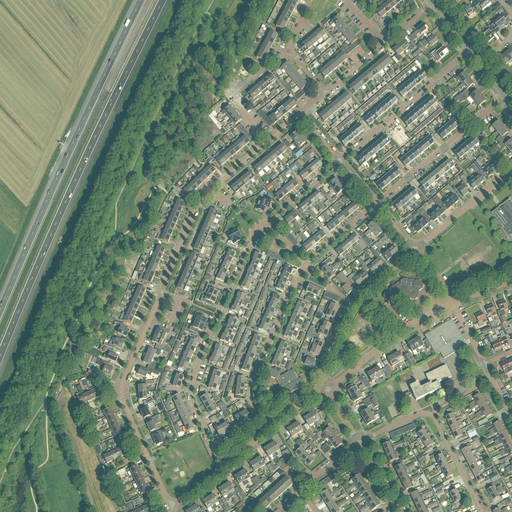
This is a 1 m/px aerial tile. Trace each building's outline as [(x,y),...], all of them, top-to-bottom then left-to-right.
[(289,0),(287,5),(294,9),(297,4),(289,0)] [(393,9),(396,6),(391,0),(390,0),(386,4),(391,10),(391,11),(393,13),(395,11),(393,9)] [(391,0),(396,6),(398,9),(400,7),(398,4),(402,1),(400,0),(391,0)] [(482,11),(486,7),(479,0),(478,0),(472,5),(479,13),(482,11)] [(387,13),(391,11),(391,10),(386,4),(381,8),(386,14),(385,15),(388,17),(390,16),(387,13)] [(292,15),(294,9),(287,5),(284,11),(292,15)] [(476,11),(471,6),(469,8),(467,6),(462,9),(460,12),(464,17),(467,15),(469,17),(473,13),(473,14),(476,11)] [(382,18),(385,15),(386,14),(381,8),(376,13),(377,14),(379,17),(381,19),(380,19),(382,22),(384,20),(382,18)] [(281,16),(289,20),(292,15),(284,11),(281,16)] [(497,20),(503,28),(505,27),(506,27),(508,26),(507,25),(510,22),(503,13),(501,15),(502,16),(497,20)] [(286,25),(289,20),(281,16),(279,22),(286,25)] [(336,27),(342,21),(338,17),(329,24),(330,26),(333,24),(336,27)] [(496,34),(503,28),(497,20),(490,26),(496,34)] [(340,31),(346,26),(342,21),(336,27),(334,29),(335,31),(337,29),(340,31)] [(283,31),(286,25),(279,22),(276,27),(283,31)] [(413,34),(409,38),(412,42),(415,40),(418,38),(416,36),(419,33),(421,35),(427,29),(423,24),(416,30),(417,31),(413,34)] [(341,33),(343,36),(350,31),(346,26),(340,31),(337,33),(339,35),(341,33)] [(317,32),(322,38),(327,34),(321,28),(317,32)] [(487,44),(489,42),(494,38),(492,36),(495,34),(490,28),(487,30),(487,31),(483,34),(485,37),(483,39),(487,44)] [(267,37),(275,41),(278,35),(270,31),(267,37)] [(347,41),(354,35),(350,31),(343,36),(347,41)] [(317,42),(322,38),(317,32),(312,36),(317,42)] [(354,43),(356,41),(358,40),(354,35),(347,41),(351,45),(354,43)] [(313,46),(317,42),(312,36),(307,40),(313,46)] [(429,41),(427,38),(421,43),(425,47),(428,44),(431,47),(438,42),(433,36),(429,41)] [(272,46),(275,41),(267,37),(265,42),(272,46)] [(308,50),(313,46),(307,40),(303,44),(308,50)] [(398,46),(403,52),(408,48),(411,52),(415,48),(411,43),(408,46),(404,41),(398,46)] [(262,48),(269,51),(272,46),(265,42),(262,48)] [(303,54),(308,50),(303,44),(298,48),(303,54)] [(403,52),(398,46),(393,50),(397,55),(394,57),(398,62),(402,59),(399,55),(403,52)] [(266,57),(269,51),(262,48),(259,53),(266,57)] [(431,55),(437,62),(448,53),(443,48),(437,53),(435,51),(431,55)] [(340,55),(337,57),(343,63),(348,59),(346,57),(342,53),(344,51),(342,49),(338,52),(340,55)] [(264,62),(266,57),(259,53),(256,58),(264,62)] [(511,61),(506,54),(502,57),(500,54),(497,56),(501,60),(497,63),(500,67),(504,64),(506,66),(511,61)] [(338,67),(343,63),(337,57),(336,55),(334,57),(335,59),(333,61),(338,67)] [(382,60),(387,66),(391,62),(386,56),(382,60)] [(382,70),(387,66),(382,60),(377,64),(382,70)] [(333,71),(338,67),(333,61),(328,65),(333,71)] [(285,73),(292,67),(288,63),(280,69),(282,72),(283,70),(285,73)] [(372,68),(378,74),(382,70),(377,64),(372,68)] [(329,75),(333,71),(328,65),(324,69),(329,75)] [(289,77),(295,72),(292,67),(285,73),(289,77)] [(373,78),(378,74),(372,68),(368,72),(373,78)] [(324,79),(329,75),(324,69),(319,73),(324,79)] [(416,75),(421,82),(426,77),(421,71),(416,75)] [(293,82),(299,76),(295,72),(289,77),(293,82)] [(363,75),(368,82),(373,78),(368,72),(363,75)] [(460,80),(462,84),(469,79),(464,73),(459,77),(458,76),(455,79),(458,82),(460,80)] [(266,79),(271,86),(276,82),(270,75),(266,79)] [(364,86),(368,82),(363,75),(358,79),(364,86)] [(417,86),(421,82),(416,75),(411,80),(417,86)] [(297,86),(303,81),(299,76),(293,82),(297,86)] [(267,90),(271,86),(266,79),(261,83),(267,90)] [(354,83),(359,90),(364,86),(358,79),(354,83)] [(462,84),(459,86),(461,89),(464,86),(467,89),(473,84),(469,79),(462,84)] [(393,85),(397,82),(395,80),(389,85),(395,92),(397,90),(393,85)] [(406,84),(412,90),(417,86),(411,80),(406,84)] [(303,90),(305,88),(307,86),(303,81),(297,86),(301,91),(303,90)] [(261,83),(256,87),(262,94),(263,95),(268,92),(267,90),(261,83)] [(355,93),(359,90),(354,83),(349,87),(355,93)] [(407,94),(412,90),(406,84),(402,88),(407,94)] [(262,94),(256,87),(252,91),(257,97),(262,94)] [(402,98),(407,94),(402,88),(397,92),(402,98)] [(253,104),(259,99),(257,97),(252,91),(247,95),(250,99),(249,99),(253,104)] [(468,92),(463,97),(462,98),(459,101),(461,103),(465,101),(466,100),(470,97),(474,102),(481,96),(482,96),(478,91),(477,92),(477,91),(471,96),(468,92)] [(342,97),(347,103),(352,99),(346,93),(342,97)] [(392,96),(387,100),(393,106),(397,102),(392,96)] [(481,96),(474,102),(471,104),(473,106),(475,106),(476,105),(478,107),(485,101),(481,96)] [(342,107),(347,103),(342,97),(337,101),(342,107)] [(426,101),(432,107),(436,103),(431,97),(426,101)] [(386,101),(382,104),(388,110),(393,106),(387,100),(386,98),(384,100),(386,101)] [(296,106),(295,104),(291,100),(287,104),(291,110),(296,106)] [(338,111),(342,107),(337,101),(332,105),(338,111)] [(427,111),(432,107),(426,101),(421,105),(427,111)] [(383,114),(388,110),(382,104),(381,103),(379,104),(381,106),(378,108),(383,114)] [(287,113),(291,110),(287,104),(282,108),(287,113)] [(328,109),(333,115),(338,111),(332,105),(328,109)] [(422,115),(427,111),(421,105),(417,109),(422,115)] [(227,116),(234,111),(230,106),(221,113),(223,116),(225,114),(227,116)] [(343,116),(350,109),(347,106),(340,113),(343,116)] [(282,117),(287,113),(282,108),(277,112),(282,117)] [(378,118),(383,114),(378,108),(373,112),(378,118)] [(282,117),(277,112),(275,109),(273,111),(275,113),(273,116),(278,121),(282,117)] [(328,119),(333,115),(328,109),(323,113),(328,119)] [(412,113),(417,119),(422,115),(417,109),(412,113)] [(466,109),(461,113),(465,119),(468,116),(467,115),(469,113),(466,109)] [(231,121),(238,115),(234,111),(227,116),(231,121)] [(373,122),(378,118),(373,112),(368,116),(373,122)] [(324,123),(328,119),(323,113),(318,116),(324,123)] [(407,117),(412,124),(417,119),(412,113),(407,117)] [(452,121),(457,128),(462,124),(457,117),(455,114),(453,115),(455,118),(452,121)] [(238,115),(231,121),(228,123),(230,125),(233,123),(235,125),(242,120),(238,115)] [(273,125),(278,121),(273,116),(268,120),(270,122),(272,125),(273,125)] [(368,127),(373,122),(368,116),(363,120),(368,127)] [(407,128),(412,124),(407,117),(402,121),(407,128)] [(447,125),(452,132),(457,128),(452,121),(450,118),(448,119),(450,122),(448,125),(447,125)] [(497,132),(503,127),(498,121),(492,126),(497,132)] [(442,129),(447,136),(452,132),(447,125),(448,125),(445,122),(443,123),(446,126),(443,129),(442,129)] [(354,128),(359,135),(364,130),(359,124),(354,128)] [(442,129),(443,129),(440,126),(438,127),(441,130),(437,134),(442,140),(447,136),(442,129)] [(500,144),(505,139),(503,137),(508,133),(503,127),(497,132),(500,136),(497,139),(500,144)] [(354,139),(359,135),(354,128),(349,133),(354,139)] [(322,139),(327,136),(324,130),(318,134),(322,139)] [(331,139),(336,135),(332,130),(327,134),(331,139)] [(294,142),(300,137),(296,132),(290,137),(294,142)] [(349,133),(344,137),(349,143),(354,139),(349,133)] [(424,141),(429,147),(434,143),(429,137),(430,136),(427,133),(425,135),(428,138),(425,140),(424,141)] [(349,143),(344,137),(343,135),(341,137),(342,138),(339,141),(344,147),(349,143)] [(249,141),(247,139),(245,137),(244,136),(241,139),(239,136),(237,138),(239,141),(240,140),(245,146),(249,142),(249,141)] [(380,140),(385,146),(390,142),(385,136),(380,140)] [(300,137),(294,142),(295,143),(293,145),(297,150),(293,153),(297,158),(303,154),(298,149),(299,148),(305,143),(300,137)] [(424,141),(425,140),(423,137),(421,139),(423,142),(420,144),(419,145),(425,151),(429,147),(424,141)] [(473,148),(475,151),(477,150),(475,147),(479,143),(473,137),(468,142),(473,148)] [(509,151),(511,148),(511,140),(508,143),(505,139),(500,144),(497,146),(499,149),(501,148),(502,150),(506,147),(509,151)] [(240,150),(245,146),(240,140),(239,141),(237,143),(234,140),(232,142),(235,145),(235,144),(240,150)] [(380,150),(385,146),(380,140),(375,144),(380,150)] [(419,145),(420,144),(418,141),(416,143),(418,146),(415,148),(415,149),(420,155),(425,151),(419,145)] [(470,151),(473,148),(468,142),(463,146),(469,152),(468,152),(470,155),(473,154),(470,151)] [(236,154),(240,150),(235,144),(235,145),(232,147),(229,144),(228,146),(230,149),(231,148),(236,154)] [(282,154),(283,153),(286,151),(288,154),(290,153),(287,149),(286,150),(282,144),(277,148),(282,154)] [(376,154),(380,150),(375,144),(370,148),(376,154)] [(415,149),(415,148),(413,145),(412,146),(411,147),(413,150),(411,152),(410,153),(415,159),(420,155),(415,149)] [(465,155),(468,152),(469,152),(463,146),(459,150),(464,156),(463,156),(466,160),(468,158),(465,155)] [(231,158),(236,154),(231,148),(230,149),(227,151),(225,148),(223,150),(225,153),(226,152),(231,158)] [(285,157),(283,153),(282,154),(277,148),(272,152),(277,158),(278,157),(281,155),(283,158),(285,157)] [(361,168),(363,171),(388,151),(386,148),(361,168)] [(365,152),(371,159),(376,154),(370,148),(365,152)] [(410,153),(411,152),(408,149),(407,150),(406,151),(409,154),(406,156),(405,157),(410,163),(415,159),(410,153)] [(460,159),(463,156),(464,156),(459,150),(454,154),(459,160),(458,160),(461,164),(463,162),(460,159)] [(226,162),(231,158),(226,152),(225,153),(222,155),(220,152),(218,154),(220,157),(221,156),(226,162)] [(281,161),(278,157),(277,158),(272,152),(267,156),(272,162),(273,161),(276,159),(279,162),(281,161)] [(291,152),(285,157),(288,160),(294,155),(291,152)] [(366,163),(371,159),(365,152),(361,156),(366,163)] [(405,157),(406,156),(403,153),(402,154),(401,155),(404,158),(400,161),(405,167),(410,163),(405,157)] [(221,166),(226,162),(221,156),(220,157),(217,159),(215,156),(213,158),(216,161),(216,160),(221,166)] [(267,166),(268,165),(271,163),(274,166),(276,165),(273,161),(272,162),(267,156),(263,160),(267,166)] [(306,159),(309,163),(311,161),(317,168),(322,164),(318,160),(315,162),(313,159),(313,160),(310,156),(306,159)] [(361,167),(366,163),(361,156),(356,161),(361,167)] [(502,164),(506,160),(503,156),(498,160),(502,164)] [(271,168),(268,165),(267,166),(263,160),(258,164),(263,170),(264,169),(267,167),(269,170),(271,168)] [(449,171),(448,171),(451,174),(453,173),(450,170),(454,167),(449,160),(444,164),(449,171)] [(311,165),(308,167),(312,172),(317,168),(311,161),(309,163),(311,165)] [(477,161),(473,164),(480,173),(483,170),(481,168),(481,167),(477,161)] [(391,172),(396,179),(401,174),(399,172),(401,170),(395,163),(389,168),(388,169),(391,172)] [(489,163),(487,165),(489,168),(493,174),(499,169),(494,164),(491,166),(489,163)] [(266,172),(264,169),(263,170),(258,164),(253,168),(258,174),(262,171),(264,174),(266,172)] [(297,168),(297,167),(294,164),(294,165),(293,164),(289,168),(293,172),(296,176),(298,174),(295,170),(297,169),(297,168)] [(297,167),(297,168),(300,171),(299,171),(301,174),(299,175),(303,180),(308,176),(301,169),(303,168),(300,164),(297,167)] [(446,174),(448,171),(449,171),(444,164),(439,168),(444,175),(446,179),(448,177),(446,174)] [(480,173),(473,164),(471,166),(477,175),(480,173)] [(493,174),(489,168),(487,165),(485,167),(487,169),(483,172),(488,178),(493,174)] [(193,168),(200,176),(201,175),(206,180),(211,176),(205,170),(205,171),(202,173),(195,166),(193,168)] [(205,170),(211,176),(215,172),(210,166),(206,170),(203,166),(202,168),(205,171),(205,170)] [(303,167),(303,168),(301,169),(308,176),(312,172),(308,167),(305,170),(303,167)] [(441,178),(444,175),(439,168),(434,172),(440,179),(439,179),(441,183),(443,181),(441,178)] [(389,174),(386,176),(391,183),(396,179),(388,169),(386,171),(389,174)] [(249,181),(250,181),(253,178),(256,181),(257,180),(255,177),(254,177),(249,172),(245,175),(249,181)] [(436,182),(439,179),(440,179),(434,172),(429,176),(435,183),(434,184),(436,187),(438,185),(436,182)] [(386,176),(384,173),(383,173),(382,174),(384,177),(382,180),(381,180),(386,187),(391,183),(386,176)] [(459,177),(463,182),(465,185),(468,183),(463,177),(464,176),(463,174),(459,177)] [(201,175),(200,176),(198,178),(195,175),(193,177),(196,180),(196,179),(202,184),(206,180),(201,175)] [(245,185),(248,182),(251,185),(253,184),(250,181),(249,181),(245,175),(240,179),(245,185)] [(474,175),(472,177),(478,186),(484,181),(479,175),(476,178),(474,175)] [(431,186),(434,184),(435,183),(429,176),(425,180),(430,187),(429,188),(432,191),(434,189),(431,186)] [(282,179),(285,183),(287,181),(293,189),(298,185),(294,180),(291,182),(289,180),(288,180),(285,177),(282,179)] [(382,180),(381,179),(379,177),(377,178),(380,181),(376,185),(381,191),(386,187),(381,180),(382,180)] [(473,190),(478,186),(472,177),(469,179),(471,182),(468,184),(473,190)] [(197,189),(202,184),(196,179),(196,180),(193,182),(190,179),(189,181),(191,184),(192,183),(197,189)] [(240,189),(241,189),(244,186),(246,189),(248,188),(245,185),(240,179),(235,183),(240,189)] [(333,190),(340,184),(336,179),(328,185),(331,188),(329,190),(331,192),(333,190)] [(426,190),(429,188),(430,187),(425,180),(420,185),(421,186),(419,188),(426,196),(429,193),(426,190)] [(286,186),(284,188),(288,193),(293,189),(287,181),(285,183),(287,185),(286,185),(286,186)] [(465,185),(463,182),(460,184),(462,186),(457,190),(463,197),(468,193),(465,190),(468,188),(465,185)] [(193,193),(197,189),(192,183),(191,184),(189,186),(186,184),(184,185),(187,188),(193,193)] [(243,192),(241,189),(240,189),(235,183),(230,188),(235,193),(238,190),(241,194),(243,192)] [(340,184),(333,190),(337,195),(344,189),(340,184)] [(277,189),(279,188),(276,185),(273,187),(276,191),(275,191),(277,194),(275,196),(279,201),(284,197),(277,189)] [(455,193),(450,187),(449,185),(445,188),(446,190),(447,189),(452,195),(455,193)] [(189,197),(193,193),(187,188),(184,191),(182,188),(180,190),(182,192),(183,192),(189,197)] [(284,197),(288,193),(284,188),(281,190),(280,188),(279,188),(277,189),(284,197)] [(412,199),(414,202),(416,201),(414,198),(417,194),(412,188),(407,192),(412,199)] [(317,192),(312,196),(319,203),(317,205),(320,208),(323,205),(320,202),(321,202),(319,199),(321,197),(317,192)] [(409,202),(412,199),(407,192),(402,197),(408,203),(407,203),(409,206),(411,205),(409,202)] [(446,197),(453,206),(458,201),(453,195),(451,198),(448,195),(446,197)] [(312,196),(308,200),(312,205),(315,203),(317,205),(319,203),(312,196)] [(435,199),(440,205),(442,203),(436,196),(434,198),(435,199)] [(269,209),(272,200),(267,198),(265,197),(264,200),(259,199),(256,210),(259,211),(259,212),(261,213),(262,212),(264,212),(265,207),(269,209)] [(404,206),(407,203),(408,203),(402,197),(397,201),(403,207),(402,207),(405,210),(407,209),(404,206)] [(448,210),(453,206),(446,197),(444,199),(446,202),(443,204),(448,210)] [(171,205),(175,207),(175,206),(182,209),(185,203),(177,200),(176,205),(172,203),(171,205)] [(308,200),(303,204),(309,211),(311,210),(311,209),(309,207),(312,205),(308,200)] [(348,204),(354,212),(359,208),(355,203),(352,205),(350,203),(347,200),(343,202),(346,206),(348,204)] [(511,204),(509,201),(510,200),(492,214),(493,214),(511,237),(511,204)] [(399,210),(402,207),(403,207),(397,201),(393,205),(398,211),(397,211),(400,214),(402,213),(399,210)] [(308,213),(310,216),(314,213),(311,210),(309,211),(303,204),(298,208),(300,210),(302,213),(305,210),(307,213),(308,213)] [(345,211),(349,216),(354,212),(348,204),(346,206),(346,207),(348,209),(345,211)] [(180,215),(182,209),(175,206),(175,207),(173,210),(169,209),(168,211),(172,213),(172,212),(180,215)] [(336,219),(340,224),(344,220),(338,212),(340,211),(337,208),(334,210),(337,214),(336,215),(338,217),(336,219)] [(434,212),(438,218),(444,214),(439,208),(436,210),(434,208),(432,210),(434,212)] [(215,218),(216,217),(217,214),(221,216),(222,213),(218,212),(217,213),(210,210),(208,215),(215,218)] [(438,218),(434,212),(432,210),(427,215),(433,222),(438,218)] [(338,212),(344,220),(349,216),(345,211),(343,213),(341,211),(340,211),(338,212)] [(167,214),(166,217),(169,218),(170,218),(177,221),(180,215),(172,212),(172,213),(171,216),(167,214)] [(293,212),(288,216),(295,224),(293,225),(296,228),(299,225),(297,222),(301,218),(297,212),(295,214),(293,212)] [(219,219),(216,217),(215,218),(208,215),(205,221),(213,224),(213,223),(214,219),(218,221),(219,219)] [(324,218),(327,221),(329,220),(335,228),(340,224),(336,219),(333,221),(331,219),(328,215),(324,218)] [(290,228),(293,225),(295,224),(288,216),(283,220),(285,221),(282,223),(286,226),(288,225),(290,228)] [(422,229),(415,220),(411,216),(406,221),(408,223),(411,220),(415,225),(409,230),(412,233),(413,234),(416,232),(417,233),(422,229)] [(165,220),(164,222),(167,224),(168,223),(175,226),(177,221),(170,218),(169,218),(168,221),(165,220)] [(417,218),(415,220),(422,229),(428,224),(423,219),(422,219),(421,218),(418,220),(417,218)] [(329,220),(327,221),(327,222),(329,224),(326,227),(330,232),(335,228),(329,220)] [(217,225),(213,223),(213,224),(205,221),(203,226),(210,229),(211,228),(212,225),(216,227),(217,225)] [(370,230),(364,235),(366,237),(369,234),(378,227),(373,222),(367,227),(370,230)] [(162,226),(161,228),(165,230),(165,229),(173,232),(175,226),(168,223),(167,224),(166,227),(162,226)] [(215,230),(211,228),(210,229),(203,226),(201,232),(208,235),(208,234),(210,231),(214,232),(215,230)] [(378,227),(369,234),(371,237),(374,235),(376,238),(382,233),(378,227)] [(312,239),(316,244),(320,240),(314,233),(316,231),(313,228),(309,230),(313,234),(312,235),(314,237),(312,239)] [(155,232),(162,235),(163,235),(170,238),(173,232),(165,229),(165,230),(163,233),(160,232),(156,230),(155,232)] [(239,240),(238,237),(239,236),(236,230),(227,235),(230,240),(228,242),(226,245),(235,249),(237,245),(236,245),(235,243),(240,240),(239,240)] [(314,233),(320,240),(325,236),(321,231),(318,233),(316,231),(314,233)] [(212,236),(208,234),(208,235),(201,232),(198,238),(205,241),(206,240),(207,237),(211,238),(212,236)] [(168,243),(170,238),(163,235),(162,235),(161,239),(157,237),(156,240),(160,241),(161,240),(168,243)] [(349,239),(361,254),(363,252),(357,245),(358,245),(356,242),(358,240),(354,235),(349,239)] [(301,239),(303,242),(305,241),(311,248),(316,244),(312,239),(309,241),(307,239),(304,236),(300,239),(301,239)] [(210,242),(206,240),(205,241),(198,238),(196,243),(203,246),(205,242),(209,244),(210,242)] [(360,255),(361,254),(349,239),(345,243),(349,248),(351,246),(354,249),(354,248),(360,255)] [(305,241),(303,242),(303,243),(304,245),(302,247),(306,252),(311,248),(305,241)] [(207,247),(203,246),(196,243),(193,249),(200,252),(200,254),(203,255),(204,253),(203,253),(205,249),(206,250),(207,247)] [(346,250),(349,248),(345,243),(340,247),(352,262),(353,260),(348,254),(349,253),(346,250)] [(386,245),(384,247),(386,249),(387,251),(392,257),(398,252),(396,250),(393,246),(389,249),(386,245)] [(374,246),(372,248),(379,257),(382,255),(374,246)] [(148,250),(155,253),(162,256),(165,250),(158,247),(156,251),(149,248),(148,250)] [(345,256),(348,261),(350,263),(352,262),(340,247),(335,251),(339,256),(342,254),(344,257),(345,256)] [(372,260),(371,262),(377,270),(383,265),(379,261),(381,259),(379,257),(372,248),(372,249),(370,250),(374,256),(377,260),(374,262),(372,260)] [(387,261),(392,257),(387,251),(386,249),(384,251),(385,253),(382,255),(387,261)] [(223,255),(226,256),(231,259),(232,257),(233,257),(235,253),(228,251),(227,254),(224,253),(223,255)] [(155,253),(153,257),(151,256),(150,256),(148,255),(147,254),(146,256),(147,257),(152,259),(153,258),(160,261),(160,260),(162,256),(155,253)] [(253,259),(263,263),(264,261),(261,260),(263,256),(255,253),(253,256),(254,257),(253,259)] [(196,263),(196,262),(198,258),(202,260),(203,258),(199,256),(198,257),(191,254),(189,260),(196,263)] [(157,267),(160,261),(153,258),(152,260),(151,263),(147,261),(146,263),(150,265),(150,264),(157,267)] [(321,270),(325,275),(332,269),(331,267),(328,268),(326,266),(329,263),(330,264),(333,262),(329,258),(321,265),(323,268),(321,270)] [(262,266),(263,263),(253,259),(251,265),(257,267),(258,264),(262,266)] [(194,268),(194,267),(195,264),(199,266),(200,264),(196,262),(196,263),(189,260),(186,265),(194,268)] [(362,266),(367,272),(369,270),(372,274),(377,270),(371,262),(369,260),(368,262),(371,265),(368,268),(365,264),(362,266)] [(221,268),(226,270),(229,264),(223,262),(221,261),(220,264),(222,265),(221,268)] [(143,269),(147,271),(148,270),(155,273),(157,267),(150,264),(150,265),(148,269),(144,267),(143,269)] [(186,265),(184,271),(191,274),(193,270),(197,271),(198,269),(194,267),(194,268),(186,265)] [(255,270),(257,267),(251,265),(248,270),(254,273),(258,274),(259,272),(255,270)] [(280,271),(289,275),(290,272),(291,273),(293,269),(286,266),(285,266),(283,269),(281,269),(280,271)] [(358,276),(363,282),(368,278),(364,273),(367,272),(362,266),(359,268),(363,272),(358,276)] [(224,276),(226,270),(221,268),(219,271),(217,270),(216,272),(224,276)] [(334,271),(334,270),(332,269),(325,275),(329,279),(334,275),(332,273),(334,271)] [(153,279),(155,273),(148,270),(147,271),(146,275),(142,273),(141,275),(145,276),(145,275),(153,279)] [(248,270),(246,276),(252,278),(254,273),(248,270)] [(191,274),(184,271),(181,277),(189,280),(189,279),(190,276),(194,277),(195,275),(191,274)] [(287,280),(289,275),(280,271),(279,273),(282,275),(281,278),(287,280)] [(223,278),(224,276),(216,272),(215,275),(216,275),(215,279),(223,282),(224,278),(223,278)] [(358,286),(363,282),(358,276),(354,272),(352,274),(356,278),(353,280),(350,276),(347,278),(352,284),(354,282),(358,286)] [(347,295),(352,291),(349,287),(351,285),(341,273),(336,277),(344,286),(342,288),(347,295)] [(150,284),(153,279),(145,275),(145,276),(143,280),(140,278),(139,281),(142,282),(143,281),(146,283),(150,284)] [(250,282),(252,278),(246,276),(243,282),(250,284),(249,284),(253,286),(254,283),(250,282)] [(193,281),(192,280),(189,279),(189,280),(181,277),(179,283),(186,286),(186,285),(188,281),(192,283),(193,281)] [(275,282),(284,286),(287,280),(281,278),(279,281),(277,280),(275,282)] [(408,281),(407,280),(403,279),(400,281),(400,283),(399,282),(395,285),(395,287),(393,286),(390,289),(389,293),(386,293),(384,295),(383,298),(385,300),(388,301),(391,299),(391,296),(405,299),(407,298),(408,299),(408,300),(410,300),(410,299),(415,301),(418,298),(419,291),(422,289),(423,285),(420,282),(416,281),(415,282),(414,281),(410,280),(408,281)] [(249,284),(250,284),(243,282),(243,284),(242,283),(240,287),(248,290),(249,287),(248,286),(249,284)] [(283,288),(284,286),(275,282),(274,285),(276,285),(275,289),(283,292),(284,288),(283,288)] [(190,287),(186,285),(186,286),(179,283),(176,289),(184,292),(186,287),(189,289),(190,287)] [(208,284),(204,293),(207,294),(217,298),(220,293),(213,290),(214,287),(208,284)] [(308,302),(314,287),(308,285),(305,292),(309,293),(308,297),(306,296),(304,300),(308,302)] [(132,290),(131,292),(135,294),(136,293),(143,296),(145,290),(138,287),(136,292),(132,290)] [(314,287),(308,302),(312,304),(314,300),(312,299),(314,295),(317,297),(320,290),(314,287)] [(140,301),(143,296),(136,293),(135,294),(134,297),(130,295),(129,297),(133,299),(133,298),(140,301)] [(236,299),(247,304),(249,305),(250,302),(244,299),(245,296),(238,293),(236,297),(237,297),(236,299)] [(206,297),(203,296),(201,302),(207,304),(208,301),(215,304),(217,298),(207,294),(206,297)] [(268,300),(277,303),(278,301),(278,302),(280,298),(272,295),(271,298),(269,297),(268,300)] [(127,303),(130,305),(131,304),(138,307),(140,301),(133,298),(133,299),(131,303),(128,301),(127,303)] [(236,299),(233,305),(239,307),(241,305),(246,307),(247,304),(236,299)] [(274,309),(277,303),(268,300),(267,302),(270,303),(268,307),(274,309)] [(504,311),(508,309),(505,301),(498,304),(500,311),(504,310),(504,311)] [(298,302),(295,308),(307,313),(307,310),(303,309),(305,305),(298,302)] [(339,307),(332,304),(331,303),(331,304),(330,307),(327,306),(326,309),(329,310),(336,313),(339,307)] [(135,312),(138,307),(131,304),(130,305),(129,308),(123,305),(122,308),(128,310),(135,312)] [(239,307),(233,305),(233,307),(232,306),(230,310),(238,314),(239,310),(242,311),(243,309),(239,307)] [(497,316),(493,305),(486,308),(488,315),(492,314),(493,317),(497,316)] [(272,315),(274,309),(268,307),(267,310),(264,309),(263,311),(272,315)] [(295,308),(293,314),(300,317),(302,313),(306,315),(307,313),(295,308)] [(333,319),(336,313),(329,310),(326,309),(324,312),(327,313),(326,316),(333,319)] [(133,318),(135,312),(128,310),(127,314),(123,312),(122,315),(125,316),(126,315),(133,318)] [(247,321),(251,312),(247,311),(245,317),(243,316),(242,319),(247,321)] [(269,320),(272,315),(263,311),(262,314),(265,315),(264,318),(269,320)] [(195,322),(205,327),(208,320),(203,318),(205,315),(196,312),(194,317),(197,318),(195,322)] [(487,323),(482,313),(476,316),(479,323),(482,321),(484,324),(487,323)] [(293,314),(290,319),(302,324),(303,322),(299,320),(300,317),(293,314)] [(130,324),(133,318),(126,315),(125,316),(124,320),(120,318),(119,320),(123,322),(123,321),(130,324)] [(237,321),(237,320),(229,317),(228,321),(229,321),(228,323),(235,326),(235,324),(236,325),(238,321),(237,321)] [(259,320),(258,322),(267,326),(269,320),(264,318),(262,321),(259,320)] [(290,319),(288,325),(295,328),(297,324),(301,326),(302,324),(290,319)] [(461,337),(451,320),(424,336),(426,339),(431,347),(436,355),(440,353),(443,359),(466,346),(461,337)] [(126,337),(129,331),(123,328),(124,325),(117,322),(116,327),(120,328),(118,333),(126,337)] [(203,332),(205,327),(195,322),(194,326),(191,325),(189,330),(197,333),(198,331),(203,332)] [(267,326),(258,322),(257,325),(259,326),(258,329),(265,332),(267,328),(266,328),(267,326)] [(319,324),(318,327),(320,328),(321,328),(328,331),(331,325),(324,322),(322,325),(319,324)] [(238,328),(235,326),(228,323),(225,329),(231,332),(233,329),(236,330),(238,328)] [(288,325),(286,331),(297,335),(298,333),(294,331),(295,328),(288,325)] [(318,335),(320,335),(326,338),(328,331),(320,328),(318,327),(317,327),(316,330),(320,331),(318,335)] [(310,328),(308,333),(317,337),(319,338),(320,335),(318,335),(313,332),(314,330),(310,328)] [(155,335),(164,339),(166,334),(169,335),(170,332),(163,329),(162,331),(157,329),(155,335)] [(223,335),(233,339),(234,337),(230,335),(231,332),(225,329),(223,335)] [(501,336),(498,338),(502,348),(509,345),(505,337),(508,335),(506,331),(505,329),(502,331),(503,331),(500,333),(501,336)] [(297,335),(286,331),(283,336),(290,340),(292,336),(296,338),(297,335)] [(155,335),(152,341),(157,343),(155,348),(161,350),(162,351),(163,347),(161,346),(164,339),(155,335)] [(232,341),(233,339),(223,335),(222,337),(221,336),(219,340),(227,344),(229,340),(232,341)] [(250,338),(249,340),(258,344),(259,341),(260,342),(261,338),(255,336),(253,335),(252,338),(250,338)] [(186,341),(185,344),(188,345),(195,348),(198,342),(195,341),(197,338),(192,336),(191,339),(190,339),(189,343),(186,341)] [(492,336),(489,337),(486,338),(486,339),(488,343),(489,344),(492,343),(496,351),(502,348),(498,338),(494,340),(492,336)] [(116,340),(113,338),(111,342),(110,342),(108,346),(115,349),(116,347),(121,349),(124,342),(116,339),(116,340)] [(413,341),(418,349),(423,346),(418,338),(413,341)] [(250,347),(256,349),(258,344),(249,340),(248,343),(251,344),(250,347)] [(311,343),(310,345),(313,347),(321,350),(323,343),(318,341),(316,340),(314,344),(311,343)] [(420,353),(419,352),(418,349),(413,341),(407,344),(412,353),(413,352),(415,356),(420,353)] [(278,348),(285,351),(289,353),(290,350),(286,349),(289,343),(286,342),(285,344),(281,342),(278,348)] [(193,354),(195,348),(188,345),(185,351),(193,354)] [(220,353),(223,355),(224,353),(221,352),(223,348),(216,345),(214,349),(215,349),(214,351),(220,353)] [(300,352),(305,354),(311,357),(313,354),(318,356),(321,350),(313,347),(310,345),(309,348),(312,350),(310,353),(301,349),(300,352)] [(254,355),(256,349),(250,347),(249,350),(246,349),(245,352),(254,355)] [(108,348),(104,358),(116,363),(118,357),(113,354),(114,351),(108,348)] [(149,348),(146,356),(152,358),(154,354),(159,356),(161,350),(155,348),(154,351),(149,348)] [(283,357),(285,351),(278,348),(276,354),(283,357)] [(190,359),(193,354),(185,351),(183,356),(190,359)] [(214,351),(211,357),(221,360),(222,358),(218,357),(220,353),(214,351)] [(246,359),(252,361),(254,355),(245,352),(244,354),(247,355),(246,359)] [(398,353),(393,356),(399,368),(402,366),(400,363),(403,361),(398,353)] [(282,360),(283,357),(276,354),(273,359),(281,362),(283,363),(285,364),(285,362),(284,361),(282,360)] [(311,357),(305,354),(302,359),(306,361),(304,365),(313,368),(315,362),(312,360),(313,357),(311,357)] [(411,362),(407,355),(404,356),(407,362),(411,368),(413,367),(411,362)] [(151,363),(152,358),(146,356),(143,362),(149,365),(148,368),(153,370),(155,364),(151,363)] [(188,365),(190,359),(183,356),(181,362),(188,365)] [(402,373),(402,372),(399,368),(393,356),(387,359),(392,368),(396,365),(398,369),(397,370),(399,374),(402,373)] [(220,363),(221,360),(211,357),(211,359),(210,358),(208,362),(216,366),(217,362),(220,363)] [(97,358),(95,364),(105,368),(103,373),(110,376),(111,375),(111,373),(112,372),(113,372),(113,371),(112,370),(113,369),(108,367),(109,364),(102,361),(97,358)] [(281,362),(273,359),(271,365),(278,368),(280,365),(284,366),(285,364),(283,363),(281,362)] [(178,361),(176,363),(180,364),(178,367),(186,371),(188,365),(181,362),(178,361)] [(509,374),(511,372),(511,370),(508,362),(502,365),(505,373),(502,375),(505,381),(508,379),(508,378),(511,377),(509,374)] [(300,363),(297,368),(303,372),(306,367),(300,363)] [(249,369),(250,366),(242,364),(241,366),(242,366),(240,370),(248,373),(250,369),(249,369)] [(443,381),(451,377),(446,365),(425,375),(429,384),(420,388),(417,382),(415,383),(415,384),(409,387),(412,392),(409,393),(409,392),(403,395),(405,399),(411,396),(410,395),(413,394),(416,400),(440,389),(437,383),(443,380),(443,381)] [(378,367),(372,371),(379,382),(381,380),(380,378),(383,376),(378,367)] [(159,373),(153,370),(148,368),(146,371),(141,368),(138,375),(146,378),(147,375),(150,376),(152,373),(158,376),(159,373)] [(280,372),(274,370),(270,368),(267,376),(276,380),(276,381),(279,386),(272,390),(277,399),(286,394),(287,395),(304,386),(300,378),(294,382),(294,381),(296,379),(293,373),(295,373),(293,370),(279,378),(278,376),(280,372)] [(211,376),(218,379),(220,373),(213,370),(211,376)] [(372,371),(367,374),(372,383),(375,381),(378,386),(380,384),(379,382),(372,371)] [(174,380),(182,382),(183,376),(176,374),(174,380)] [(216,385),(218,379),(211,376),(209,382),(216,385)] [(180,388),(182,382),(174,380),(172,386),(180,388)] [(347,392),(350,397),(367,388),(363,380),(361,382),(362,385),(358,387),(359,389),(357,390),(356,387),(354,384),(346,389),(348,392),(347,392)] [(214,391),(216,385),(209,382),(207,388),(214,391)] [(90,392),(93,400),(100,397),(99,395),(103,393),(99,385),(93,387),(95,390),(91,392),(90,392)] [(84,395),(85,395),(81,386),(77,387),(81,396),(78,398),(81,405),(87,403),(84,395)] [(365,389),(367,388),(350,397),(353,403),(362,398),(360,395),(364,393),(362,391),(365,389)] [(90,392),(91,392),(90,389),(87,390),(88,393),(85,395),(84,395),(87,403),(93,400),(90,392)] [(170,392),(175,403),(181,400),(179,394),(176,395),(175,392),(170,392)] [(209,400),(206,394),(199,398),(202,404),(209,400)] [(469,405),(471,408),(474,405),(477,403),(483,400),(479,395),(474,398),(476,401),(473,403),(469,405)] [(365,405),(375,399),(373,396),(363,402),(365,405)] [(375,399),(365,405),(367,408),(372,405),(374,408),(378,406),(376,403),(375,399)] [(177,408),(184,405),(181,400),(175,403),(177,408)] [(202,404),(205,409),(212,405),(209,400),(202,404)] [(479,406),(480,409),(486,405),(483,400),(477,403),(474,405),(471,408),(472,410),(475,408),(476,408),(479,406)] [(152,402),(144,405),(145,408),(141,410),(145,418),(150,415),(148,410),(154,407),(152,402)] [(224,410),(227,409),(223,402),(218,405),(220,408),(222,411),(224,410)] [(212,405),(205,409),(209,415),(215,411),(214,408),(217,406),(215,404),(212,406),(212,405)] [(177,415),(180,414),(186,411),(184,405),(177,408),(179,412),(176,413),(176,414),(177,415)] [(477,418),(489,410),(486,405),(480,409),(482,411),(478,413),(479,413),(475,415),(477,418)] [(106,417),(113,414),(110,408),(103,411),(103,410),(100,412),(101,415),(105,413),(106,417)] [(363,420),(375,413),(374,411),(370,413),(368,409),(360,414),(363,420)] [(446,417),(448,423),(455,420),(453,415),(456,413),(455,410),(447,414),(448,416),(446,417)] [(489,410),(477,418),(478,420),(485,416),(487,419),(492,415),(489,410)] [(180,414),(182,420),(189,417),(186,411),(180,414)] [(240,414),(245,422),(250,419),(245,411),(240,414)] [(308,415),(314,423),(317,428),(320,426),(316,421),(319,420),(320,422),(323,420),(319,413),(316,415),(314,411),(308,415)] [(375,413),(363,420),(366,425),(375,420),(373,417),(377,415),(376,412),(375,413)] [(109,423),(116,420),(113,414),(106,417),(103,418),(104,421),(107,419),(109,423)] [(160,416),(168,434),(173,432),(164,414),(160,416)] [(239,426),(245,422),(240,414),(234,417),(239,426)] [(151,431),(157,429),(155,425),(160,423),(158,419),(160,418),(158,415),(149,419),(151,422),(147,424),(151,431)] [(308,427),(309,426),(314,423),(308,415),(303,419),(308,427)] [(184,425),(191,422),(189,417),(182,420),(184,425)] [(112,429),(118,426),(116,420),(109,423),(106,424),(107,427),(110,425),(112,429)] [(455,420),(448,423),(451,428),(461,424),(460,421),(457,423),(455,420)] [(191,422),(184,425),(187,431),(194,428),(191,422)] [(219,423),(225,434),(230,431),(225,422),(222,424),(221,422),(219,423)] [(297,434),(303,431),(297,422),(292,426),(297,434)] [(492,429),(492,430),(489,432),(490,434),(494,432),(503,428),(500,422),(494,425),(495,428),(492,429)] [(219,437),(225,434),(219,423),(217,425),(218,426),(214,429),(219,437)] [(453,434),(460,430),(459,428),(462,426),(461,424),(451,428),(453,434)] [(118,426),(112,429),(108,430),(109,433),(113,431),(115,436),(122,433),(118,426)] [(292,438),(297,434),(292,426),(286,430),(292,438)] [(179,428),(175,429),(178,434),(179,437),(184,435),(183,432),(182,433),(182,432),(179,428)] [(326,438),(333,433),(329,428),(322,433),(324,436),(322,438),(324,440),(326,438)] [(498,433),(500,436),(505,433),(503,428),(494,432),(490,434),(491,436),(498,433)] [(420,439),(426,435),(423,430),(421,431),(419,429),(412,433),(414,436),(417,434),(420,439)] [(474,429),(467,432),(471,439),(477,435),(474,429)] [(165,441),(163,436),(164,436),(161,430),(155,433),(157,436),(153,438),(157,445),(165,441)] [(460,430),(453,434),(456,439),(458,438),(459,441),(467,437),(466,434),(462,435),(460,430)] [(322,447),(324,449),(337,439),(333,433),(326,438),(329,442),(322,447)] [(497,440),(498,441),(494,442),(496,445),(499,443),(508,438),(505,433),(500,436),(501,438),(497,440)] [(423,444),(429,440),(426,435),(420,439),(417,441),(418,443),(421,441),(423,444)] [(505,447),(511,444),(508,438),(499,443),(496,445),(497,447),(500,445),(503,443),(505,447)] [(337,439),(324,449),(327,453),(331,450),(330,448),(332,447),(337,452),(340,450),(338,447),(341,445),(337,439)] [(429,440),(423,444),(426,448),(423,450),(425,453),(432,448),(431,446),(433,445),(429,440)] [(382,445),(384,451),(394,447),(395,449),(399,448),(397,444),(393,445),(392,445),(390,441),(382,445)] [(274,442),(269,446),(275,455),(276,457),(278,456),(278,455),(276,452),(279,450),(274,442)] [(116,451),(119,458),(126,455),(125,453),(122,448),(123,447),(122,444),(119,445),(121,448),(117,450),(116,451)] [(461,451),(464,456),(471,453),(468,448),(472,446),(470,444),(463,448),(464,450),(461,451)] [(501,455),(511,449),(511,445),(511,444),(505,447),(506,449),(500,453),(501,455)] [(269,446),(263,449),(268,457),(272,455),(274,458),(276,457),(275,455),(269,446)] [(114,451),(111,453),(110,454),(113,461),(119,458),(116,451),(117,450),(115,447),(113,448),(114,451)] [(384,451),(387,457),(395,453),(394,450),(395,450),(395,449),(394,447),(384,451)] [(299,458),(305,452),(300,448),(295,453),(299,458)] [(511,449),(501,455),(502,457),(509,454),(510,458),(511,456),(511,449)] [(110,454),(111,453),(109,450),(106,451),(108,454),(103,457),(106,464),(113,461),(110,454)] [(287,450),(281,453),(284,458),(286,460),(291,457),(287,450)] [(395,453),(387,457),(389,462),(397,459),(396,456),(398,455),(398,456),(402,455),(401,451),(395,453)] [(304,462),(309,456),(305,452),(299,458),(304,462)] [(437,463),(444,460),(442,454),(440,455),(438,453),(430,457),(432,460),(435,458),(437,463)] [(467,462),(477,457),(476,454),(472,456),(471,453),(464,456),(467,462)] [(309,456),(304,462),(308,466),(314,461),(309,456)] [(260,457),(254,460),(259,469),(261,472),(264,470),(262,467),(265,465),(260,457)] [(470,467),(477,464),(475,461),(478,459),(477,457),(467,462),(470,467)] [(259,469),(254,460),(249,464),(254,472),(258,470),(259,473),(261,472),(259,469)] [(444,460),(437,463),(439,466),(436,468),(437,470),(447,465),(444,460)] [(394,468),(397,473),(406,469),(407,471),(411,469),(409,465),(404,468),(403,464),(402,464),(401,461),(396,464),(397,466),(394,468)] [(272,463),(269,465),(274,472),(276,470),(276,469),(279,468),(277,465),(274,467),(272,463)] [(473,473),(483,468),(481,465),(478,467),(477,464),(470,467),(473,473)] [(443,474),(450,470),(447,465),(437,470),(438,472),(441,471),(443,474)] [(132,476),(140,472),(137,466),(130,469),(126,470),(127,473),(130,471),(132,475),(132,476)] [(475,478),(482,475),(481,472),(484,470),(483,468),(473,473),(475,478)] [(397,473),(400,479),(406,476),(408,475),(406,472),(407,471),(406,469),(397,473)] [(244,470),(239,473),(246,485),(249,483),(247,480),(250,478),(244,470)] [(450,470),(443,474),(446,479),(442,480),(444,483),(451,479),(450,477),(452,475),(450,470)] [(135,482),(143,479),(140,472),(132,476),(132,475),(129,476),(130,479),(133,478),(135,481),(135,482)] [(246,485),(239,473),(234,477),(236,480),(239,485),(242,483),(244,486),(246,485)] [(497,473),(490,477),(493,483),(500,479),(497,473)] [(353,486),(362,479),(359,474),(350,480),(353,484),(352,484),(352,485),(352,484),(353,486)] [(400,479),(403,485),(412,480),(413,482),(417,480),(415,476),(410,479),(408,475),(406,476),(400,479)] [(482,475),(475,478),(478,483),(480,482),(482,485),(489,481),(488,478),(485,480),(482,475)] [(280,482),(287,489),(292,485),(285,477),(280,482)] [(135,481),(132,483),(135,489),(138,488),(146,485),(143,479),(135,482),(135,481)] [(357,490),(366,485),(362,479),(353,486),(355,488),(355,487),(357,490)] [(412,480),(403,485),(406,491),(414,487),(412,483),(413,483),(413,482),(412,480)] [(231,493),(234,490),(241,501),(243,500),(239,492),(236,488),(233,490),(229,482),(223,486),(231,498),(233,496),(231,493)] [(282,493),(287,489),(280,482),(276,486),(282,493)] [(323,500),(329,496),(332,494),(326,484),(325,485),(322,487),(322,488),(320,488),(323,492),(319,495),(323,500)] [(138,488),(135,489),(136,492),(139,490),(141,495),(149,491),(146,485),(138,488)] [(362,494),(369,490),(366,485),(357,490),(360,494),(358,495),(359,495),(360,496),(362,494)] [(229,500),(231,499),(231,498),(223,486),(218,489),(223,497),(226,495),(229,500)] [(278,497),(282,493),(276,486),(271,490),(278,497)] [(496,492),(493,487),(487,491),(491,496),(496,492)] [(496,492),(491,496),(494,501),(500,497),(498,495),(500,494),(507,490),(506,487),(503,488),(498,491),(496,492)] [(452,499),(458,495),(456,490),(454,491),(452,488),(444,492),(446,495),(449,494),(452,499)] [(273,502),(278,497),(271,490),(267,494),(273,502)] [(366,500),(373,495),(369,490),(362,494),(366,500)] [(410,494),(413,500),(422,496),(423,498),(427,496),(425,492),(420,495),(418,491),(410,494)] [(208,498),(215,509),(217,508),(215,504),(218,502),(213,494),(208,498)] [(268,506),(273,502),(267,494),(262,499),(268,506)] [(323,500),(326,505),(332,501),(331,499),(334,497),(332,494),(329,496),(323,500)] [(367,506),(376,500),(373,495),(366,500),(364,501),(366,504),(365,505),(366,505),(367,506)] [(458,495),(452,499),(454,503),(451,505),(452,508),(460,504),(459,501),(461,500),(458,495)] [(413,500),(415,506),(424,502),(422,499),(423,498),(422,496),(413,500)] [(320,511),(328,511),(321,497),(314,501),(320,511)] [(213,511),(215,509),(208,498),(202,501),(207,509),(210,507),(213,511)] [(264,510),(268,506),(262,499),(257,503),(264,510)] [(376,500),(367,506),(368,508),(369,508),(371,511),(380,505),(376,500)] [(339,505),(338,503),(335,505),(332,501),(326,505),(329,511),(339,505)] [(142,508),(143,511),(151,511),(148,506),(149,505),(147,502),(145,504),(146,506),(142,508)] [(415,506),(418,511),(427,507),(428,510),(433,508),(431,504),(425,506),(424,502),(415,506)]
